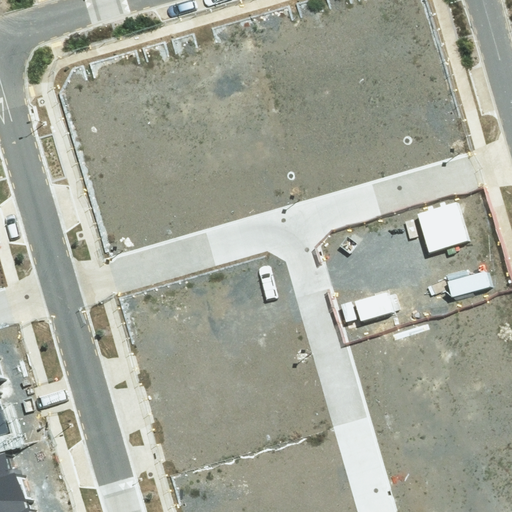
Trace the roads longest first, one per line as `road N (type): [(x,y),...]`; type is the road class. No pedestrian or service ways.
road 1 (residential): [(294,217),(381,511)]
road 2 (residential): [(132,511),(61,280)]
road 3 (residential): [(61,280),(294,217)]
road 4 (residential): [(294,217),(511,158)]
road 5 (residential): [(61,280),(0,91)]
road 6 (residential): [(478,0),(511,118)]
